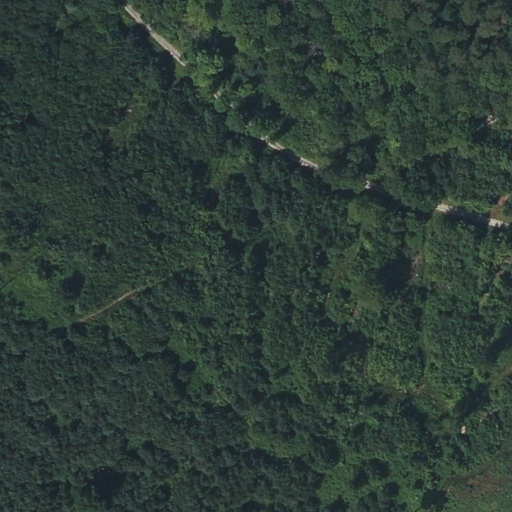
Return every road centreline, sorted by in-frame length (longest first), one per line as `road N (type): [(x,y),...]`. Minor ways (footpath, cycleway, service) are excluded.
road 1 (track): [(121,0),(229,109),(283,151),(348,181),(511,226)]
road 2 (track): [(348,181),(511,104)]
